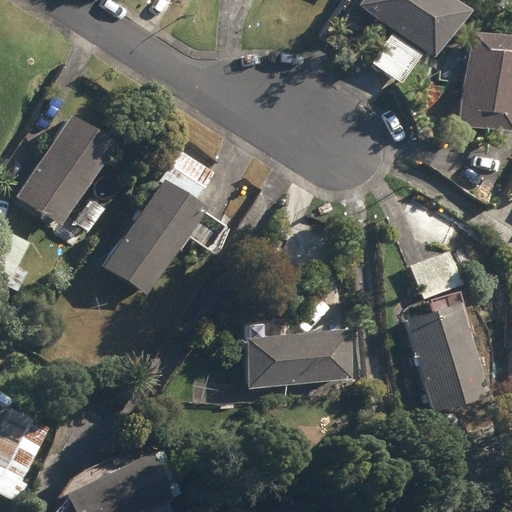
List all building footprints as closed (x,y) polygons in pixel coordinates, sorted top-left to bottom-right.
[(362,67),(398,92),(450,15),(427,0),(347,0),(343,7),(384,35),(362,67)] [(511,0),(488,0),(511,13),(511,0)] [(447,131),(501,133),(505,41),(452,38),(447,131)] [(4,196),(48,224),(99,141),(55,114),(4,196)] [(89,265),(135,291),(204,171),(167,150),(150,181),(140,176),(89,265)] [(65,221),(79,231),(95,208),(80,198),(65,221)] [(2,287),(12,292),(23,268),(12,262),(21,242),(0,232),(0,279),(4,281),(2,287)] [(401,267),(415,297),(450,282),(436,251),(401,267)] [(44,281),(58,288),(64,277),(50,270),(44,281)] [(436,299),(388,316),(421,411),(470,394),(436,299)] [(229,336),(235,387),(336,376),(330,325),(229,336)] [(0,413),(0,497),(4,499),(11,483),(17,484),(42,428),(2,409),(0,413)] [(332,461),(347,460),(348,445),(332,445),(332,461)] [(48,492),(58,511),(134,511),(160,499),(135,449),(48,492)] [(252,511),(210,504),(208,511),(306,511),(309,503),(268,496),(265,511),(252,511)]
